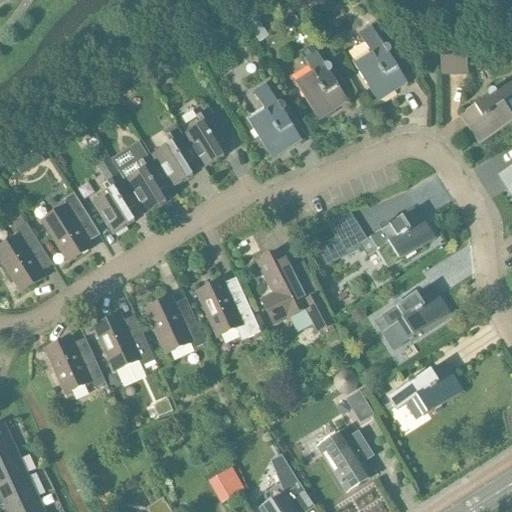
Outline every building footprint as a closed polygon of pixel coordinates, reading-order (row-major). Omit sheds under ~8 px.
[(371,28),(359,36),(372,57),(355,68),(378,103),(407,84),(389,56),(390,55),(391,53),(391,49),(388,47),(385,48),(384,48),(371,28)] [(325,66),(325,67),(312,47),(301,54),(314,75),(296,87),(318,121),(348,102),(330,75),(330,74),(332,71),(332,68),(329,66),(325,66)] [(467,50),(440,50),(441,77),(453,76),(467,76),(467,68),(467,50)] [(489,98),(461,116),(480,146),(497,135),(511,125),(511,83),(497,93),(496,93),(496,92),(495,92),(494,91),(492,91),(491,91),(490,92),(489,93),(489,94),(488,95),(488,96),(488,97),(489,98)] [(279,105),(279,106),(267,87),(256,94),(269,115),(251,127),(272,160),(302,141),(284,113),(286,110),(285,107),(282,105),(279,105)] [(95,106),(83,113),(91,127),(103,121),(95,106)] [(201,123),(181,136),(192,153),(203,171),(224,158),(213,140),(223,133),(208,110),(198,117),(201,123)] [(83,117),(73,123),(79,133),(89,127),(83,117)] [(170,144),(150,156),(165,179),(172,191),(193,178),(182,159),(192,153),(181,136),(177,130),(165,137),(170,144)] [(93,202),(103,219),(114,236),(135,223),(124,205),(134,198),(124,182),(107,155),(95,163),(112,190),(93,202)] [(124,182),(134,198),(145,217),(166,204),(155,185),(165,179),(150,156),(138,163),(143,171),(124,182)] [(511,168),(499,177),(511,196),(511,168)] [(42,222),(58,248),(69,265),(93,249),(80,228),(91,221),(74,194),(63,201),(67,207),(42,222)] [(335,240),(309,253),(318,271),(345,258),(363,249),(369,258),(376,253),(387,271),(401,262),(419,251),(436,240),(417,210),(389,228),(388,228),(388,227),(387,227),(387,226),(386,226),(385,226),(384,226),(383,226),(382,227),(381,227),(381,228),(381,229),(380,230),(380,231),(381,231),(381,232),(381,233),(367,242),(354,221),(350,214),(327,224),(332,233),(335,240)] [(11,224),(16,231),(19,237),(0,248),(0,260),(21,294),(46,279),(32,257),(43,251),(22,217),(11,224)] [(261,301),(270,319),(274,326),(305,310),(318,335),(336,326),(311,277),(300,283),(283,251),(258,264),(273,295),(261,301)] [(197,294),(205,312),(217,338),(237,329),(243,342),(261,333),(245,299),(233,304),(223,281),(197,294)] [(395,309),(376,322),(383,334),(403,321),(414,339),(450,316),(431,287),(403,305),(403,304),(400,302),(396,303),(395,306),(395,309)] [(206,345),(202,335),(194,316),(182,322),(172,299),(145,311),(166,357),(193,344),(196,350),(206,345)] [(361,309),(350,316),(356,325),(367,319),(361,309)] [(155,362),(151,352),(142,334),(131,339),(120,316),(94,328),(115,375),(142,362),(144,367),(155,362)] [(94,390),(106,385),(93,356),(82,361),(71,339),(45,351),(65,396),(92,384),(94,390)] [(409,382),(409,386),(389,399),(397,411),(417,398),(428,416),(464,393),(445,363),(417,381),(414,379),(411,380),(409,382)] [(333,381),(333,384),(333,387),(334,389),(335,391),(337,393),(339,395),(341,396),(344,397),(347,396),(350,396),(353,394),(355,393),(356,391),(357,389),(358,386),(358,384),(358,381),(357,378),(355,375),(353,373),(350,372),(348,371),(345,371),(343,372),(341,372),(338,374),(336,376),(334,378),(333,381)] [(381,386),(370,393),(376,402),(387,394),(381,386)] [(44,511),(5,424),(0,426),(0,511),(44,511)] [(322,455),(346,495),(372,479),(363,464),(373,457),(358,433),(348,440),(347,439),(322,455)] [(260,447),(239,457),(249,479),(270,470),(260,447)] [(288,468),(276,474),(281,484),(293,477),(288,468)] [(232,469),(208,483),(221,506),(245,492),(232,469)] [(300,487),(262,511),(263,511),(298,511),(311,504),(300,487)]
